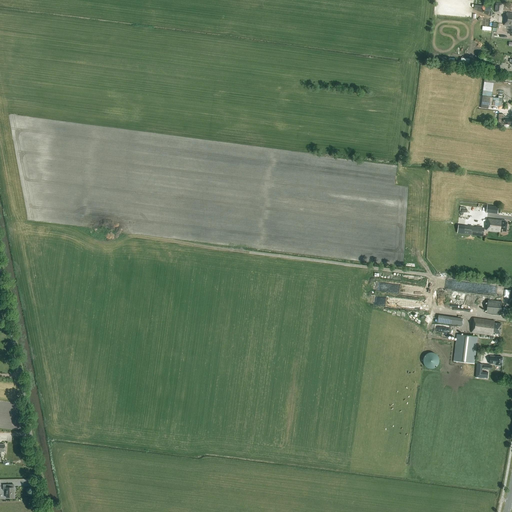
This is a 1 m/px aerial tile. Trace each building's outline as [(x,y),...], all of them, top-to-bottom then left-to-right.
[(494,12),(502,13),(504,3),(496,2),(494,12)] [(485,74),(484,81),(494,82),(497,83),(498,76),(485,74)] [(484,81),(482,95),(491,97),(494,82),(484,81)] [(490,97),(490,96),(482,95),(481,108),(488,109),(488,108),(491,108),(492,103),(493,97),(490,97)] [(501,107),(502,98),(493,97),(492,106),(501,107)] [(499,114),(498,126),(503,126),(503,124),(511,124),(511,117),(504,117),(504,114),(499,114)] [(487,205),(486,212),(497,214),(498,206),(487,205)] [(505,222),(505,220),(488,218),(486,230),(500,232),(500,231),(506,231),(507,222),(505,222)] [(470,227),(469,234),(483,236),(484,229),(470,227)] [(501,315),(502,301),(488,300),(486,313),(501,315)] [(461,326),(462,318),(438,315),(437,322),(461,326)] [(490,337),(493,338),(493,335),(494,335),(494,334),(495,334),(495,333),(500,334),(501,324),(494,323),(494,320),(473,317),(472,332),(473,332),(472,336),(457,334),(454,361),(474,364),(477,337),(474,336),(474,333),(492,335),(490,335),(490,337)] [(426,359),(426,367),(438,367),(437,353),(424,353),(424,360),(426,359)] [(490,364),(496,364),(496,365),(502,365),(502,357),(496,356),(496,357),(490,356),(490,364)] [(483,364),(477,363),(475,377),(487,378),(488,372),(482,372),(483,364)] [(14,497),(14,487),(10,487),(10,484),(3,484),(3,490),(6,490),(6,497),(14,497)]
